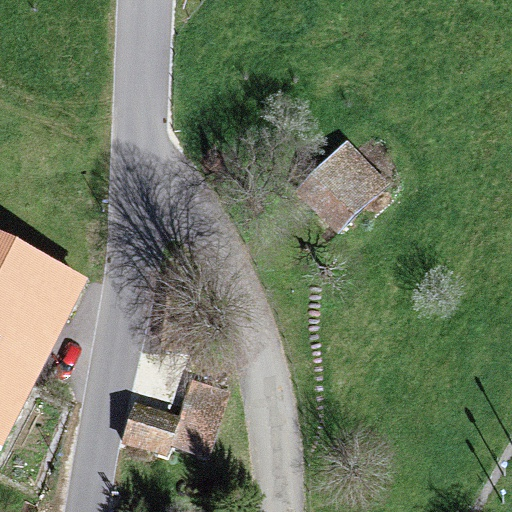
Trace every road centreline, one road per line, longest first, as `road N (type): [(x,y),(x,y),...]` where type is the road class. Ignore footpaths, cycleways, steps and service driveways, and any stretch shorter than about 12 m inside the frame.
road 1 (residential): [(279,511),(236,308),(204,236),(134,156)]
road 2 (unclassified): [(134,156),(89,511)]
road 3 (unclassified): [(141,0),(134,156)]
